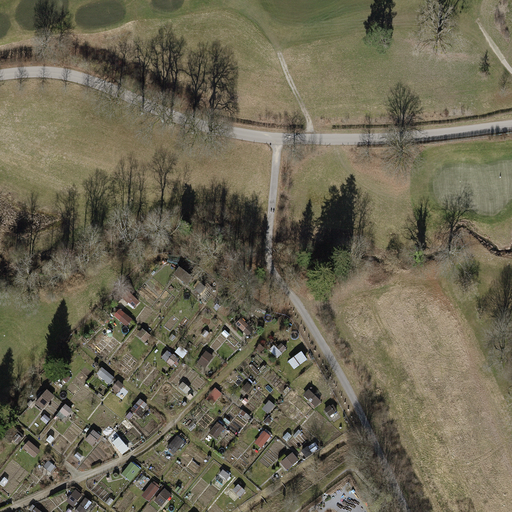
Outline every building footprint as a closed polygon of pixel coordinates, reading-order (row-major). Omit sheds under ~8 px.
[(133,293),(126,299),(134,307),(141,301),(133,293)] [(122,309),(116,316),(128,325),(133,319),(122,309)] [(205,350),(200,363),(209,367),(214,354),(205,350)] [(290,361),(295,369),(309,360),(303,352),(290,361)] [(110,383),(115,377),(104,368),(99,375),(110,383)] [(37,401),(46,408),(56,395),(47,389),(37,401)] [(316,407),(323,401),(311,389),(304,396),(316,407)] [(61,413),(68,417),(73,409),(66,404),(61,413)] [(87,440),(95,445),(101,434),(94,430),(87,440)] [(260,447),(272,438),(267,432),(255,440),(260,447)] [(177,452),(186,440),(178,435),(169,447),(177,452)] [(116,442),(123,451),(128,448),(121,438),(116,442)] [(294,452),(282,462),(288,469),(300,460),(294,452)] [(123,473),(132,481),(142,469),(133,461),(123,473)] [(143,495),(151,502),(161,488),(153,482),(143,495)] [(163,508),(173,494),(166,488),(155,502),(163,508)] [(76,491),(67,501),(73,506),(82,496),(76,491)] [(86,497),(77,511),(85,511),(93,501),(86,497)]
